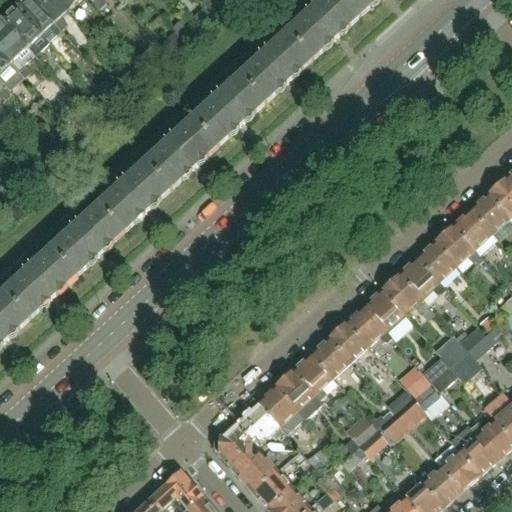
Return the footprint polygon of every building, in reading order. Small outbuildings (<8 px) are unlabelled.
[(16,9),(15,10),(48,46),(61,34),(29,0),(26,0),(25,1),(24,2),(17,8),(16,10),(16,9)] [(29,0),(61,34),(68,28),(61,20),(67,14),(53,0),(29,0)] [(53,0),(67,14),(82,0),(53,0)] [(88,0),(100,13),(102,11),(107,6),(102,1),(101,2),(99,0),(88,0)] [(340,37),(360,19),(342,0),(325,0),(287,34),(313,62),(340,37)] [(381,0),(342,0),(360,19),(381,0)] [(204,9),(189,21),(200,34),(214,21),(204,9)] [(2,22),(35,58),(42,66),(47,61),(40,54),(48,46),(15,10),(14,11),(6,19),(5,19),(5,20),(2,22)] [(0,54),(25,82),(32,76),(25,67),(35,58),(2,22),(0,23),(0,54)] [(83,44),(73,33),(66,39),(77,50),(83,44)] [(175,34),(160,48),(171,60),(186,46),(175,34)] [(292,81),(313,62),(287,34),(240,78),(266,106),(292,81)] [(171,60),(160,48),(145,61),(156,73),(171,60)] [(0,84),(10,95),(25,82),(0,54),(0,84)] [(245,125),(266,106),(240,78),(193,121),(219,149),(245,125)] [(0,98),(5,103),(8,100),(12,97),(10,95),(0,84),(0,98)] [(113,89),(99,102),(107,112),(122,99),(113,89)] [(89,97),(77,107),(87,117),(98,108),(89,97)] [(198,168),(219,149),(193,121),(146,164),(172,192),(198,168)] [(56,133),(63,141),(57,146),(63,152),(77,139),(64,126),(56,133)] [(150,212),(172,192),(146,164),(99,207),(124,235),(150,212)] [(39,185),(25,171),(11,184),(13,186),(25,198),(39,185)] [(511,220),(511,187),(506,181),(488,197),(510,222),(511,220)] [(25,198),(13,186),(0,198),(0,199),(11,211),(25,198)] [(510,222),(488,197),(470,213),(492,238),(510,222)] [(102,256),(124,235),(99,207),(52,250),(77,278),(102,256)] [(475,254),(480,260),(498,244),(492,238),(470,213),(453,229),(475,254)] [(475,254),(453,229),(435,245),(457,270),(467,261),(476,271),(484,264),(480,260),(475,254)] [(457,270),(435,245),(418,261),(439,286),(457,270)] [(58,296),(77,278),(52,250),(4,294),(30,322),(58,296)] [(439,286),(418,261),(400,277),(422,302),(432,293),(437,299),(441,299),(446,294),(439,286)] [(422,302),(400,277),(382,293),(404,318),(414,309),(428,326),(436,319),(429,310),(422,302)] [(404,318),(382,293),(365,309),(387,334),(404,318)] [(0,349),(10,340),(30,322),(4,294),(0,297),(0,349)] [(511,317),(511,299),(494,314),(504,325),(511,317)] [(387,334),(365,309),(347,325),(369,350),(379,340),(384,346),(388,346),(393,342),(386,335),(387,334)] [(498,329),(490,319),(480,327),(489,337),(492,334),(498,329)] [(369,350),(347,325),(329,341),(351,366),(369,350)] [(480,345),(485,340),(478,331),(460,347),(467,356),(480,345)] [(499,343),(492,334),(489,337),(485,340),(493,349),(499,343)] [(493,349),(485,340),(480,345),(487,353),(493,349)] [(351,366),(329,341),(312,357),(333,382),(351,366)] [(467,356),(460,347),(455,342),(437,358),(442,364),(448,372),(467,356)] [(476,366),(467,356),(448,372),(457,382),(476,366)] [(333,382),(312,357),(294,373),(322,404),(328,398),(322,392),(333,382)] [(431,387),(448,372),(442,364),(424,380),(431,387)] [(415,369),(399,383),(415,401),(426,391),(431,387),(424,380),(419,373),(415,369)] [(458,383),(457,382),(448,372),(431,387),(440,398),(458,383)] [(298,414),(305,422),(306,423),(323,408),(321,405),(322,404),(294,373),(277,389),(298,414)] [(441,399),(440,398),(431,387),(426,391),(415,401),(413,402),(424,414),(441,399)] [(298,414),(277,389),(258,405),(280,430),(287,438),(304,423),(305,422),(298,414)] [(395,419),(409,406),(401,397),(387,410),(395,419)] [(428,419),(424,414),(413,402),(409,406),(395,419),(409,435),(428,419)] [(280,430),(258,405),(257,406),(229,431),(241,432),(247,428),(263,445),(280,430)] [(511,407),(502,416),(494,406),(486,413),(495,423),(511,442),(511,407)] [(371,426),(378,434),(381,431),(388,425),(381,417),(371,425),(371,426)] [(409,435),(395,419),(388,425),(381,431),(395,447),(409,435)] [(511,451),(511,442),(495,423),(483,432),(478,427),(471,432),(477,438),(498,464),(511,451)] [(360,450),(378,434),(371,426),(353,442),(360,450)] [(250,458),(251,444),(255,441),(259,445),(263,445),(247,428),(241,432),(229,431),(214,445),(214,451),(218,456),(233,456),(239,462),(245,469),(254,462),(250,458)] [(480,479),(498,464),(477,438),(471,432),(468,428),(450,443),(459,454),(480,479)] [(389,447),(378,434),(360,450),(367,459),(370,463),(389,447)] [(319,441),(312,447),(319,454),(326,448),(319,441)] [(351,457),(360,450),(353,442),(344,450),(351,457)] [(319,454),(316,457),(324,466),(334,457),(326,448),(319,454)] [(307,449),(305,451),(301,455),(309,464),(315,458),(307,449)] [(349,475),(367,459),(360,450),(351,457),(341,466),(349,475)] [(480,479),(459,454),(441,469),(462,495),(480,479)] [(254,496),(278,474),(264,458),(265,458),(258,458),(254,462),(245,469),(239,462),(233,456),(218,456),(254,496)] [(462,495),(441,469),(423,485),(444,510),(462,495)] [(202,498),(180,474),(165,488),(166,489),(151,501),(160,511),(164,511),(177,501),(186,511),(202,498)] [(267,511),(273,511),(294,493),(278,474),(254,496),(267,511)] [(333,477),(325,484),(332,491),(339,500),(340,500),(347,494),(333,477)] [(332,491),(325,484),(319,489),(326,497),(326,496),(332,491)] [(442,511),(444,510),(423,485),(405,501),(414,511),(442,511)] [(339,500),(332,491),(326,496),(334,504),(339,500)] [(309,511),(310,511),(294,493),(273,511),(309,511)] [(213,511),(202,498),(186,511),(213,511)] [(160,511),(151,501),(139,511),(160,511)] [(414,511),(405,501),(391,511),(414,511)]
